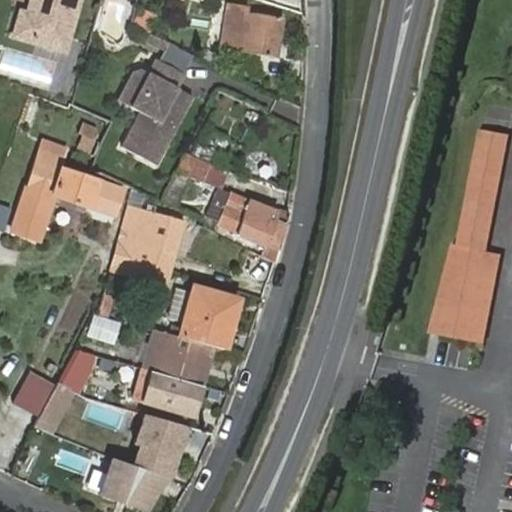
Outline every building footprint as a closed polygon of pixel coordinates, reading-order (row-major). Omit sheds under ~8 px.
[(80,0),(35,0),(38,3),(36,9),(22,18),(16,37),(32,41),(38,36),(53,40),(55,33),(70,37),(80,0)] [(232,1),(224,45),(278,55),(285,16),(240,9),(241,2),(232,1)] [(161,58),(185,69),(191,55),(167,44),(161,58)] [(158,167),(193,98),(149,76),(133,109),(142,113),(123,150),(158,167)] [(509,134),(478,129),(456,244),(451,243),(427,332),(484,342),(501,254),(487,250),(509,134)] [(43,149),(32,187),(120,210),(128,182),(64,165),(67,156),(43,149)] [(226,173),(187,156),(181,167),(194,174),(192,177),(219,189),(226,173)] [(181,167),(166,196),(170,198),(178,203),(192,177),(194,174),(181,167)] [(282,247),(290,222),(278,218),(281,210),(235,191),(222,222),(240,229),(239,232),(269,245),(270,242),(282,247)] [(133,199),(129,213),(114,266),(122,269),(136,274),(142,256),(173,265),(178,251),(188,218),(133,199)] [(168,283),(173,265),(142,256),(136,274),(168,283)] [(122,269),(114,266),(101,311),(109,314),(122,269)] [(215,343),(225,346),(239,297),(196,285),(181,334),(215,343)] [(117,324),(97,318),(92,333),(113,340),(117,324)] [(215,343),(181,334),(156,327),(145,366),(203,382),(215,343)] [(98,353),(75,347),(73,359),(57,387),(55,391),(41,416),(36,425),(51,431),(89,363),(95,364),(98,353)] [(194,413),(203,382),(145,366),(144,371),(142,371),(137,389),(139,389),(137,397),(194,413)] [(55,391),(57,387),(30,372),(14,400),(41,416),(55,391)] [(183,448),(186,440),(182,439),(188,424),(149,413),(138,442),(144,445),(137,463),(168,475),(173,476),(181,454),(177,453),(179,447),(183,448)] [(186,440),(192,425),(188,424),(182,439),(186,440)] [(148,509),(168,475),(137,463),(114,455),(101,491),(148,509)]
